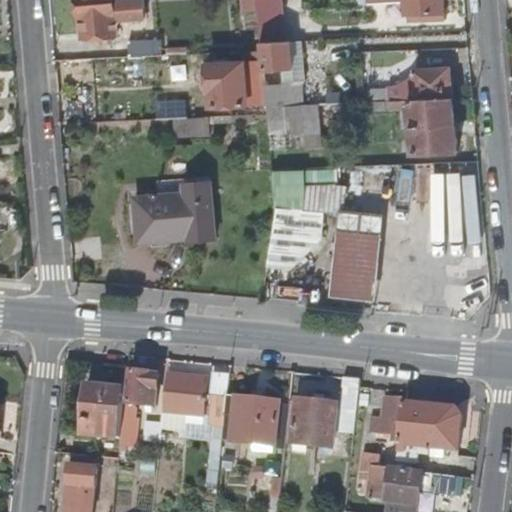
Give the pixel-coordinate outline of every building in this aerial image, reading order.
[(81,0),(84,35),(119,33),(118,11),(146,10),(145,0),(81,0)] [(243,0),(244,10),(257,9),(256,0),(243,0)] [(260,42),(272,41),(268,0),(256,0),(257,9),(260,42)] [(403,0),(403,12),(440,11),(440,0),(363,0),(364,5),(380,6),(379,0),(403,0)] [(440,11),(403,12),(404,21),(440,20),(440,11)] [(129,57),(155,56),(155,40),(129,41),(129,57)] [(303,104),(302,81),(284,81),(284,68),(292,68),(291,41),(272,41),(260,42),(261,52),(264,86),(265,104),(283,104),(300,104),(303,104)] [(284,81),(302,81),(306,80),(306,41),(291,41),(292,68),(284,68),(284,81)] [(261,52),(247,52),(247,64),(209,65),(210,107),(259,105),(259,87),(264,86),(261,52)] [(442,85),(442,71),(415,71),(415,102),(452,101),(451,85),(442,85)] [(451,71),(442,71),(442,85),(451,85),(451,71)] [(386,74),(362,75),(363,103),(382,102),(389,102),(386,74)] [(415,102),(389,102),(390,113),(406,112),(407,155),(453,154),(452,101),(415,102)] [(382,113),(382,102),(363,103),(364,113),(382,113)] [(266,113),(267,132),(284,132),(283,104),(265,104),(266,113)] [(317,131),(317,104),(303,104),(300,104),(300,131),(317,131)] [(183,192),(134,196),(137,239),(187,234),(188,239),(213,236),(208,180),(183,182),(183,192)] [(336,186),(303,186),(301,210),(407,222),(405,244),(427,247),(432,214),(441,215),(444,191),(433,189),(432,193),(410,189),(409,195),(336,186)] [(129,404),(143,405),(157,407),(161,376),(132,373),(129,404)] [(208,381),(169,376),(165,412),(203,416),(208,381)] [(340,409),(357,412),(361,380),(344,378),(340,409)] [(126,403),(127,391),(88,387),(83,435),(122,439),(126,403)] [(225,426),(228,398),(212,396),(209,423),(225,426)] [(276,447),(281,403),(281,402),(228,396),(228,398),(225,426),(223,441),(255,445),(276,447)] [(403,403),(403,398),(387,396),(384,423),(377,423),(375,441),(398,444),(403,403)] [(300,401),(299,403),(295,440),(295,444),(333,448),(338,405),(300,401)] [(295,440),(299,403),(291,402),(291,404),(287,440),(295,440)] [(139,447),(143,405),(129,404),(126,403),(122,439),(121,446),(139,447)] [(281,403),(276,447),(286,448),(287,440),(291,404),(281,403)] [(397,462),(411,464),(413,446),(429,448),(460,451),(464,418),(454,409),(403,403),(398,444),(397,462)] [(276,447),(255,445),(254,451),(276,454),(276,447)] [(413,446),(411,464),(417,465),(419,453),(428,454),(429,448),(413,446)] [(73,468),(99,470),(101,458),(74,455),(73,468)] [(372,504),(388,507),(392,469),(381,468),(382,460),(367,458),(363,486),(367,491),(366,500),(372,501),(372,504)] [(120,460),(112,459),(109,484),(117,486),(120,460)] [(94,511),(99,470),(73,468),(71,487),(78,488),(76,505),(70,504),(68,511),(94,511)] [(423,511),(424,500),(426,488),(422,488),(423,481),(424,473),(396,469),(392,469),(388,507),(387,511),(423,511)] [(272,498),(281,499),(283,479),(274,479),(272,498)] [(426,488),(424,500),(431,500),(432,482),(423,481),(422,488),(426,488)]
